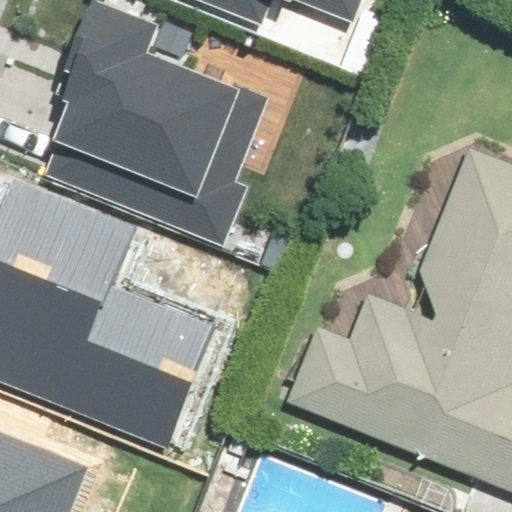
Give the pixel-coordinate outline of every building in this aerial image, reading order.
[(101,190),(219,231),(235,236),(255,177),(240,171),(271,82),(153,41),(164,11),(133,0),(110,0),(51,172),(101,190)] [(232,0),(262,13),(267,0),(232,0)] [(511,158),(480,145),(415,305),(377,289),(359,335),(327,322),(297,397),(511,484),(511,158)] [(0,379),(163,443),(208,329),(108,289),(132,228),(12,181),(0,209),(0,379)] [(0,434),(0,511),(71,511),(88,468),(0,434)]
